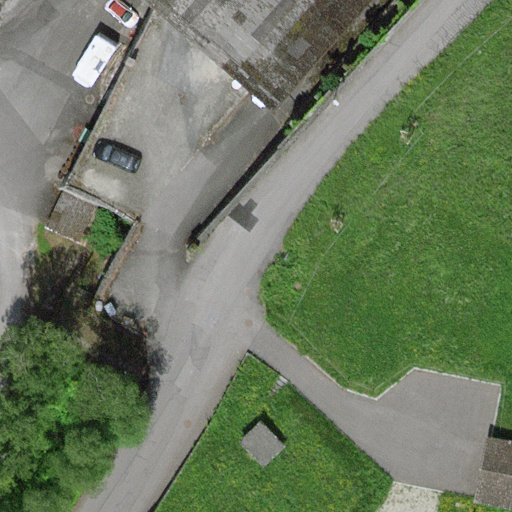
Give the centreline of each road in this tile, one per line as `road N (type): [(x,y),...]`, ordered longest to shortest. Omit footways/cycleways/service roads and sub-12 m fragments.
road 1 (unclassified): [(175,399),(203,314),(232,259),(337,126),(459,0)]
road 2 (unclassified): [(175,399),(108,511)]
